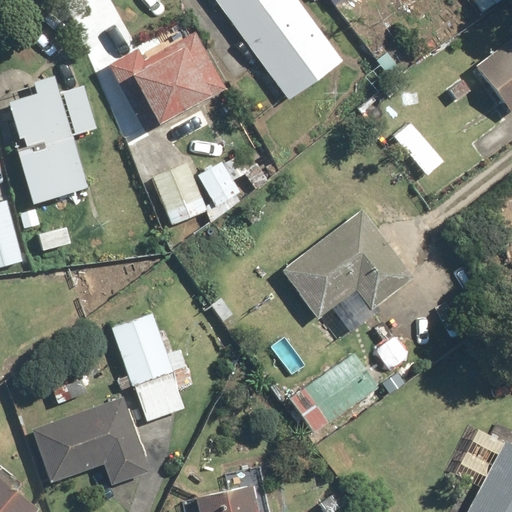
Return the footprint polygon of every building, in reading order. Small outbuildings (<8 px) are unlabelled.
[(295,0),(212,0),(286,99),(339,60),(295,0)] [(157,123),(223,89),(194,31),(141,58),(137,48),(107,63),(124,95),(139,88),(157,123)] [(511,117),(511,116),(511,38),(474,69),(511,117)] [(81,86),(58,93),(54,77),(2,93),(16,142),(23,140),(26,151),(13,155),(30,207),(88,189),(72,137),(94,130),(81,86)] [(237,195),(230,182),(245,174),(235,156),(198,176),(214,207),(237,195)] [(185,158),(151,172),(171,223),(205,209),(185,158)] [(0,266),(21,261),(4,201),(0,202),(0,266)] [(344,338),(375,314),(372,310),(414,277),(360,207),(282,267),(318,314),(324,310),(344,338)] [(155,326),(151,315),(109,328),(128,388),(133,386),(145,422),(184,410),(177,389),(191,384),(171,320),(155,326)] [(289,395),(311,431),(377,390),(355,354),(289,395)] [(30,429),(48,482),(103,464),(110,486),(144,474),(119,399),(30,429)] [(511,511),(511,445),(504,441),(465,511),(511,511)] [(0,511),(34,511),(35,511),(0,479),(0,511)] [(258,511),(253,487),(195,498),(197,511),(258,511)]
